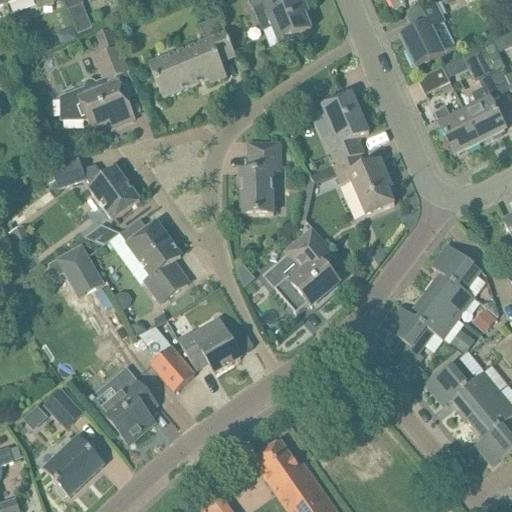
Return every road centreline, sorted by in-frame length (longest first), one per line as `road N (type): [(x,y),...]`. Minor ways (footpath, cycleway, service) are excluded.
road 1 (residential): [(217,240),(196,239),(134,151),(206,132),(228,136)]
road 2 (residential): [(109,511),(282,378)]
road 3 (residential): [(480,493),(345,335)]
road 4 (unclassified): [(443,198),(368,29)]
road 5 (residential): [(228,136),(245,112),(368,29)]
road 6 (residential): [(345,335),(443,198)]
road 7 (residential): [(282,378),(217,240)]
